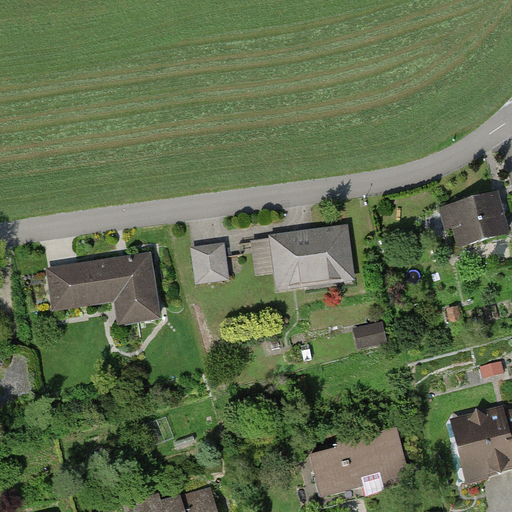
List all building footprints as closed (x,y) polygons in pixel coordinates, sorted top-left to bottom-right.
[(496,197),(452,209),(463,247),(507,235),(496,197)] [(345,231),(274,241),(280,289),(307,286),(306,274),(324,272),(324,277),(351,274),(345,231)] [(224,248),(194,252),(199,285),(228,280),(224,248)] [(149,258),(51,273),(57,311),(130,300),(134,323),(159,319),(149,258)] [(502,410),(452,423),(468,485),(511,473),(511,448),(504,417),(502,410)] [(338,450),(311,457),(317,479),(329,476),(334,495),(364,487),(366,495),(412,484),(398,430),(337,446),(338,450)] [(147,493),(127,499),(131,511),(217,511),(214,499),(183,508),(181,502),(163,507),(160,499),(149,502),(147,493)]
